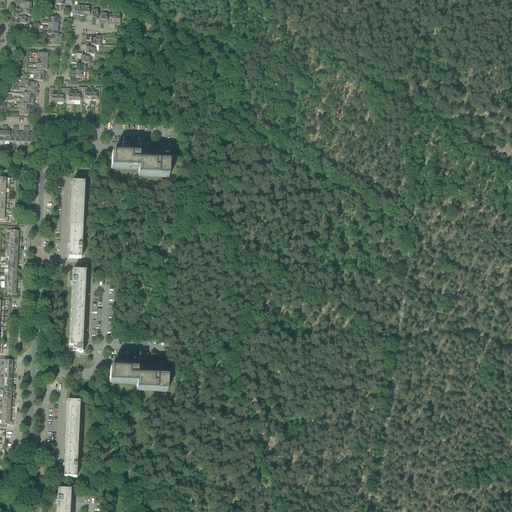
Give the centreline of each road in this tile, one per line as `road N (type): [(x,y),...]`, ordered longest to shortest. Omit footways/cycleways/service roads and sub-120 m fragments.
road 1 (unknown): [(511,160),(239,0)]
road 2 (track): [(382,431),(411,212)]
road 3 (track): [(230,57),(226,105),(191,214)]
road 4 (track): [(191,214),(136,347)]
road 5 (tertiary): [(36,511),(33,371)]
road 6 (track): [(268,269),(388,341)]
road 7 (tertiary): [(34,355),(38,222)]
road 8 (track): [(511,355),(471,333),(394,343)]
road 9 (residential): [(0,122),(37,121),(42,85),(65,75),(67,51)]
